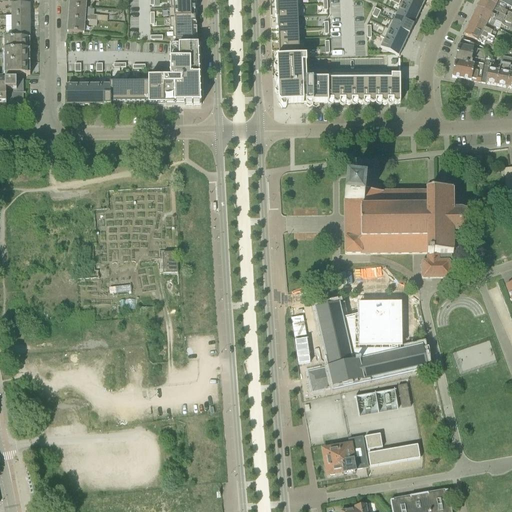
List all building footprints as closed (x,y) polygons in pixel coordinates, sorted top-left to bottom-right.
[(69,0),(69,9),(86,10),(87,0),(69,0)] [(170,0),(171,9),(194,8),(194,3),(195,3),(194,0),(170,0)] [(403,0),(401,4),(419,13),(424,5),(414,0),(403,0)] [(480,0),(477,8),(503,21),(507,12),(504,10),(483,0),(480,0)] [(511,8),(511,2),(506,0),(483,0),(504,10),(506,6),(511,8)] [(12,17),(30,17),(29,5),(11,4),(12,17)] [(401,4),(397,13),(415,22),(419,13),(401,4)] [(297,5),(274,6),(275,14),(277,14),(277,18),(298,17),(297,6),(297,5)] [(171,9),(169,9),(169,19),(170,19),(194,18),(194,17),(194,12),(195,12),(195,8),(194,8),(171,9)] [(509,29),(511,25),(503,21),(477,8),(473,17),(494,27),(496,23),(509,29)] [(68,21),(85,23),(86,10),(69,9),(68,21)] [(397,13),(393,22),(411,31),(415,22),(397,13)] [(12,27),(30,27),(30,17),(12,17),(12,27)] [(194,18),(170,19),(170,28),(173,28),(195,27),(195,26),(195,24),(195,22),(195,19),(195,17),(194,17),(194,18)] [(277,18),(276,18),(276,26),(278,26),(278,30),(298,30),(298,17),(277,18)] [(494,39),(496,35),(493,33),(496,28),(494,27),(473,17),(468,26),(494,39)] [(67,32),(84,34),(85,23),(68,21),(67,32)] [(393,22),(389,30),(407,39),(411,31),(393,22)] [(492,43),(494,39),(468,26),(464,35),(484,46),(486,42),(488,41),(492,43)] [(12,39),(30,39),(30,27),(12,27),(12,39)] [(195,27),(173,28),(173,38),(175,38),(196,38),(196,32),(197,32),(197,29),(196,29),(195,27)] [(278,30),(278,40),(299,39),(298,30),(278,30)] [(389,30),(384,39),(403,48),(407,39),(389,30)] [(196,38),(175,38),(175,47),(196,46),(196,42),(197,42),(197,38),(196,38)] [(30,63),(30,51),(30,39),(12,39),(4,39),(5,51),(5,63),(5,76),(5,81),(0,81),(0,106),(6,106),(6,104),(23,104),(23,76),(30,76),(30,63)] [(299,39),(278,40),(279,49),(299,49),(299,39)] [(398,57),(403,48),(384,39),(380,48),(398,57)] [(484,62),(485,56),(486,52),(473,50),(473,49),(473,46),(461,40),(458,46),(455,62),(470,65),(471,63),(472,59),(484,62)] [(170,78),(149,78),(149,84),(149,107),(199,106),(196,46),(175,47),(170,47),(170,78)] [(299,49),(279,49),(279,59),(299,58),(299,49)] [(480,83),(496,86),(499,66),(491,65),(493,57),(485,56),(484,62),(480,83)] [(496,86),(507,88),(511,61),(511,59),(501,57),(499,66),(496,86)] [(279,59),(277,59),(279,101),(278,101),(278,102),(279,104),(281,108),(282,108),(283,109),(286,109),(288,105),(297,105),(306,104),(306,107),(309,109),(312,107),(313,107),(316,109),(319,107),(319,104),(333,104),(337,106),(340,104),(345,104),(349,106),(352,104),(357,104),(361,106),(364,104),(369,104),(373,106),(376,104),(381,104),(385,106),(388,104),(393,104),(397,106),(400,104),(400,81),(322,81),(313,82),(303,82),(303,80),(302,58),(299,58),(279,59)] [(471,81),(480,83),(484,62),(472,59),(471,63),(470,66),(474,67),(471,81)] [(452,78),(471,81),(474,67),(470,66),(471,63),(470,65),(455,62),(452,78)] [(120,84),(110,85),(110,107),(120,107),(120,84)] [(129,84),(120,84),(120,107),(130,107),(129,84)] [(139,84),(129,84),(130,107),(139,107),(139,84)] [(149,84),(139,84),(139,107),(149,107),(149,84)] [(78,85),(66,85),(67,107),(78,107),(78,85)] [(89,85),(78,85),(78,107),(89,107),(89,85)] [(99,85),(89,85),(89,107),(100,107),(99,85)] [(110,85),(99,85),(100,107),(110,107),(110,85)] [(511,168),(503,169),(504,174),(508,210),(511,209),(511,168)] [(345,233),(345,254),(345,256),(370,255),(412,255),(427,254),(427,262),(423,262),(422,262),(422,263),(422,279),(450,279),(450,264),(451,264),(451,255),(453,255),(453,245),(453,237),(458,237),(458,234),(464,234),(465,234),(466,233),(469,230),(471,225),(471,221),(469,216),(465,213),(461,211),(453,211),(453,192),(452,192),(437,192),(437,185),(435,185),(428,185),(427,185),(427,192),(384,193),(377,192),(371,191),(365,191),(366,183),(346,181),(344,201),(345,201),(345,216),(345,233)] [(175,254),(164,255),(164,274),(175,274),(175,254)] [(137,299),(128,298),(127,307),(137,308),(137,299)] [(345,305),(316,310),(329,369),(321,370),(326,390),(333,388),(333,389),(362,383),(364,382),(426,368),(428,368),(423,346),(360,360),(357,361),(347,320),(348,320),(345,305)] [(398,387),(398,388),(402,409),(407,408),(410,407),(407,385),(398,387)] [(380,435),(365,438),(367,448),(367,451),(382,449),(380,435)] [(349,446),(338,448),(340,460),(342,473),(343,475),(355,473),(356,473),(356,471),(368,469),(368,468),(364,449),(362,437),(361,438),(351,439),(348,440),(349,446)] [(417,446),(368,455),(370,468),(403,462),(420,459),(417,446)] [(325,463),(340,460),(338,448),(323,450),(325,463)] [(327,476),(342,473),(340,460),(325,463),(327,476)] [(427,494),(411,496),(398,499),(393,499),(393,500),(390,501),(392,511),(451,511),(448,491),(446,491),(445,490),(434,492),(427,494)]
